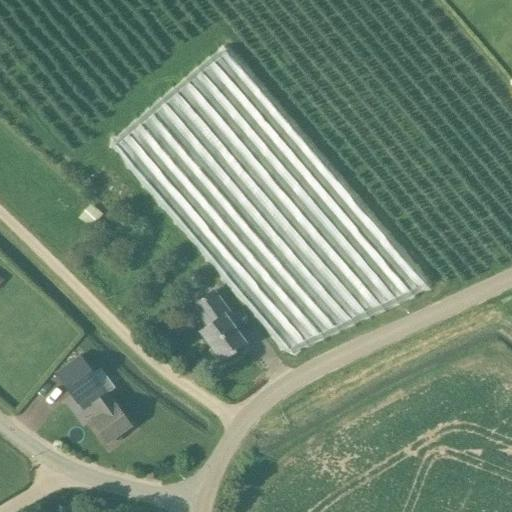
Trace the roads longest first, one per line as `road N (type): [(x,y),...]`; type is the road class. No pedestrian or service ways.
road 1 (unclassified): [(511,277),(285,384),(239,425),(199,508)]
road 2 (track): [(239,425),(145,352),(0,208)]
road 3 (unclassified): [(199,508),(64,467),(0,420)]
